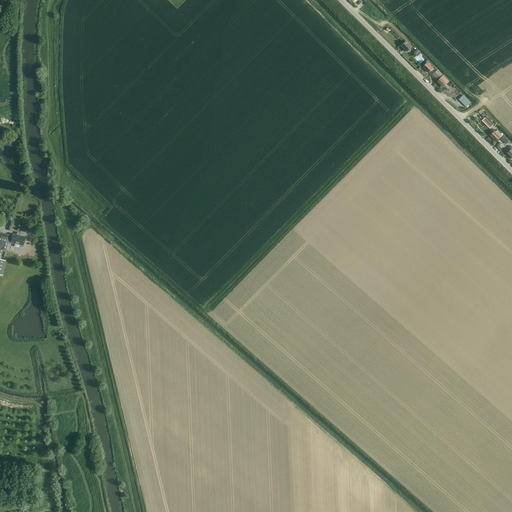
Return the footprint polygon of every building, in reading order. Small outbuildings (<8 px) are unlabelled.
[(407,52),(412,47),(406,41),(401,46),(407,52)] [(432,67),(427,62),(423,67),(428,72),(433,68),(432,68),(433,67),(432,66),(432,67)] [(435,72),(431,76),(436,80),(439,77),(435,72)] [(441,77),(437,81),(440,85),(439,86),(441,88),(442,87),(443,87),(444,87),(447,83),(449,82),(449,81),(443,75),(441,77)] [(463,95),(459,100),(466,107),(469,105),(471,102),(463,95)] [(485,118),(482,121),(490,129),(492,126),(489,122),(490,121),(490,120),(487,117),(485,118)] [(495,132),(492,129),(490,132),(492,133),(490,135),(496,142),(500,137),(503,134),(502,133),(502,134),(498,130),(495,132)] [(0,232),(0,249),(2,250),(6,251),(8,241),(10,242),(10,243),(14,244),(18,245),(22,246),(23,246),(24,244),(25,239),(25,237),(20,235),(16,234),(13,233),(12,234),(12,236),(10,235),(0,232)]
